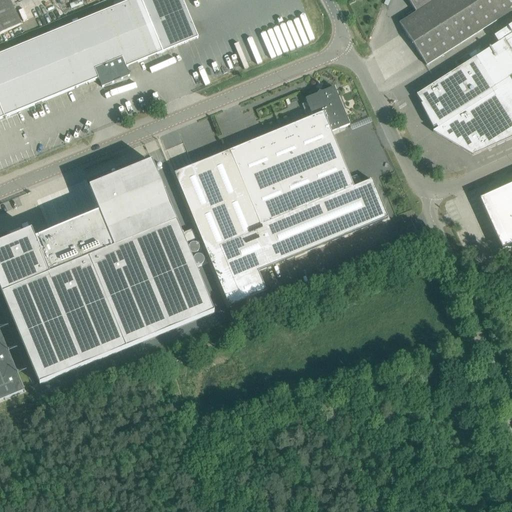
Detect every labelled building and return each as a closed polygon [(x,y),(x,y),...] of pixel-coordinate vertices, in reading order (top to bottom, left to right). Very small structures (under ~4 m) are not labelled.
[(0,0),(0,34),(22,24),(9,0),(0,0)] [(0,119),(99,79),(102,88),(130,76),(127,68),(199,38),(183,0),(132,0),(0,54),(0,119)] [(511,0),(408,0),(417,13),(400,23),(427,66),(511,10),(511,0)] [(511,95),(511,25),(503,31),(507,38),(476,58),(498,92),(506,86),(511,95)] [(438,129),(498,92),(476,58),(418,95),(417,95),(423,104),(421,105),(434,129),(437,127),(438,129)] [(473,156),(511,139),(511,95),(506,86),(498,92),(438,129),(434,132),(434,131),(433,132),(473,156)] [(350,125),(335,87),(323,92),(323,93),(318,95),(318,94),(306,99),(307,102),(303,104),(309,120),(201,163),(175,174),(229,308),(267,292),(259,272),(388,219),(372,180),(361,185),(357,176),(351,179),(332,133),(350,125)] [(32,231),(0,244),(0,288),(40,385),(214,313),(152,162),(90,188),(100,214),(36,240),(32,231)] [(511,184),(480,199),(503,250),(511,246),(511,184)] [(0,401),(24,392),(0,333),(0,401)]
